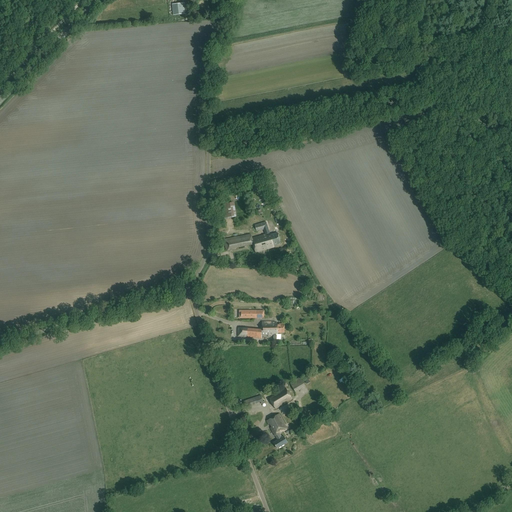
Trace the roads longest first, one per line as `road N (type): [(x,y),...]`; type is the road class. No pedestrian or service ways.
road 1 (unclassified): [(188,283),(208,237),(209,109),(230,0)]
road 2 (unclassified): [(267,511),(188,283)]
road 3 (unclassified): [(0,344),(188,283)]
road 4 (tertiary): [(0,100),(97,0)]
